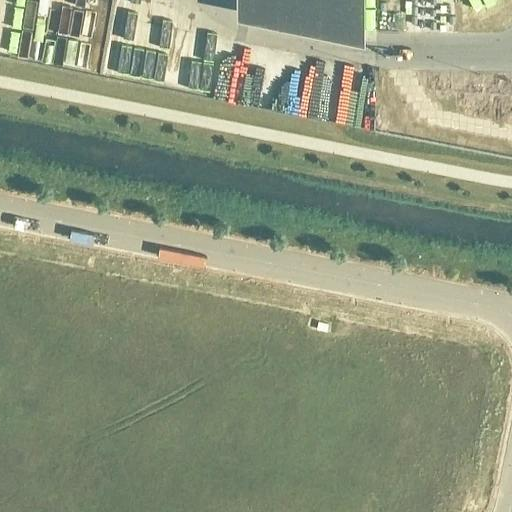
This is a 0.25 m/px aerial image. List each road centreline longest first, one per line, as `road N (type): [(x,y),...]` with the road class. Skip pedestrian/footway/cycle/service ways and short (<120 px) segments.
road 1 (unclassified): [(0,212),(511,319)]
road 2 (unknown): [(511,51),(402,48),(269,31),(207,0)]
